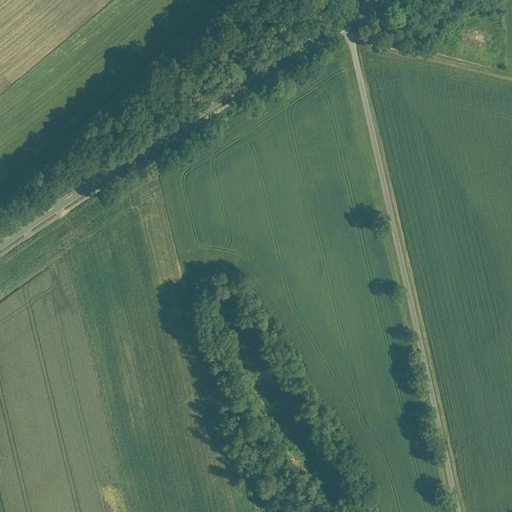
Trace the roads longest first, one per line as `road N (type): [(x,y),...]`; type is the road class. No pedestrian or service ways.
road 1 (unclassified): [(340,21),(458,511)]
road 2 (tertiary): [(0,246),(340,21)]
road 3 (track): [(511,65),(386,36),(351,43)]
